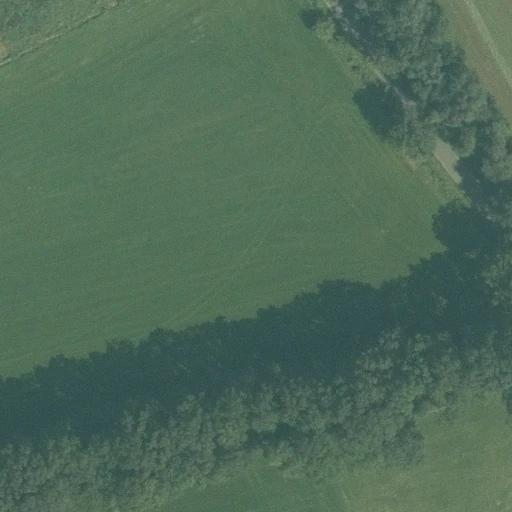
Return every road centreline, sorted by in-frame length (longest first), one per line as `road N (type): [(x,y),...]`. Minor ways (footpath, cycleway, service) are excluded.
road 1 (unclassified): [(0,486),(511,349)]
road 2 (unclassified): [(511,237),(328,0)]
